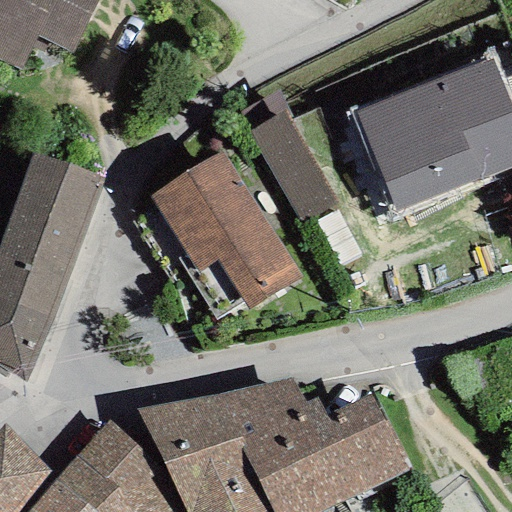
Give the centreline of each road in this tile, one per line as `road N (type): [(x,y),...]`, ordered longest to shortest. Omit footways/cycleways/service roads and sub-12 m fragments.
road 1 (residential): [(390,0),(250,74),(146,155),(103,231),(79,409)]
road 2 (residential): [(511,305),(358,351),(79,409)]
